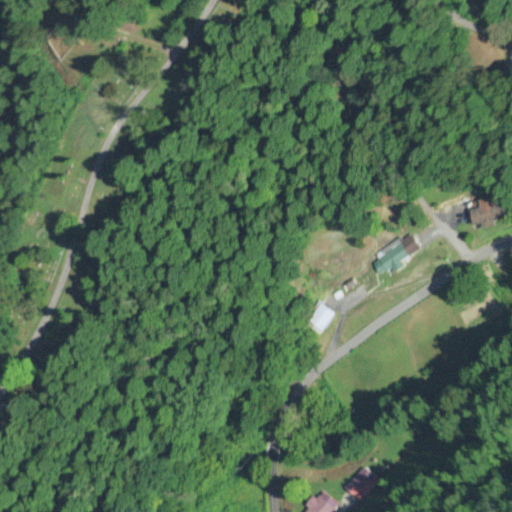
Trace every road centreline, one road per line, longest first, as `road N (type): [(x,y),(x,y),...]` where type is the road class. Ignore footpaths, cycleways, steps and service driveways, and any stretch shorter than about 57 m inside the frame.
road 1 (residential): [(470,262),(381,153),(335,88),(331,68),(353,51),(491,80),(510,66),(504,44),(431,0),(193,26),(111,140),(61,294),(0,400)]
road 2 (residential): [(267,511),(269,441),(280,406),(305,376),(511,238)]
